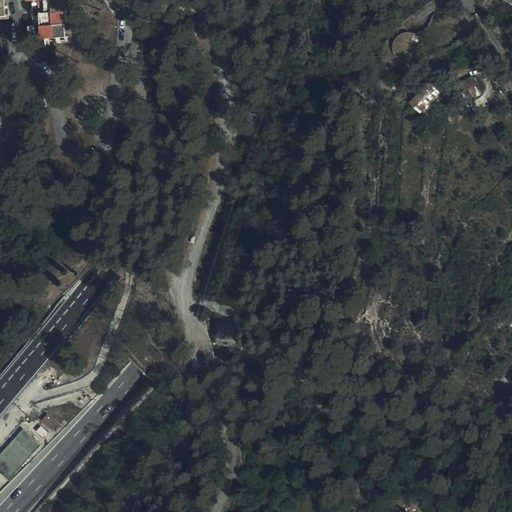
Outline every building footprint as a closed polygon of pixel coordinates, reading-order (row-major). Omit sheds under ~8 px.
[(66,35),(63,0),(38,0),(40,24),(29,25),(30,38),(66,35)] [(400,34),(394,40),(393,44),(393,48),(394,53),(397,58),(403,62),(407,63),(411,63),(415,62),(418,60),(421,57),(424,51),(424,46),(423,41),(419,36),(414,33),(410,32),(403,33),(400,34)] [(456,85),(465,80),(471,74),(468,68),(452,75),(456,85)] [(453,100),(478,86),(473,76),(472,76),(472,77),(465,80),(450,97),(451,98),(452,98),(453,100)] [(445,91),(450,97),(465,80),(456,85),(445,91)] [(429,82),(414,97),(412,100),(410,102),(421,112),(440,91),(429,82)] [(49,410),(59,419),(69,408),(63,402),(67,399),(64,395),(49,410)] [(53,430),(58,424),(48,414),(43,420),(53,430)] [(0,469),(9,477),(42,443),(25,427),(0,452),(0,469)]
